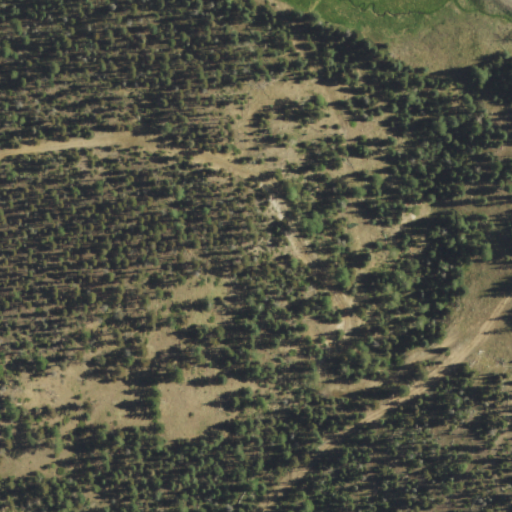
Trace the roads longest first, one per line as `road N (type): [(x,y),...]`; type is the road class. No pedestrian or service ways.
road 1 (track): [(0,116),(204,111),(315,175),(374,361),(421,419),(511,394)]
road 2 (residential): [(374,361),(270,511)]
